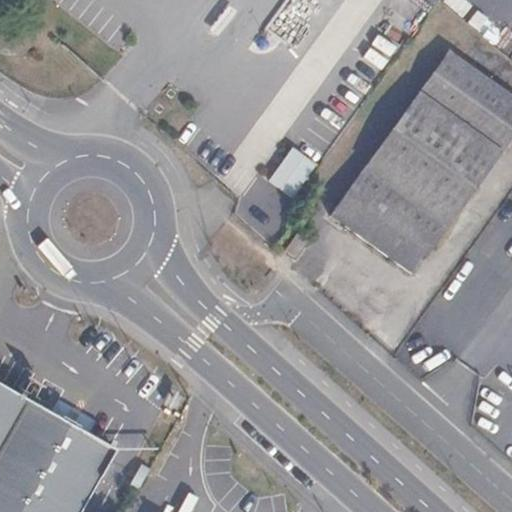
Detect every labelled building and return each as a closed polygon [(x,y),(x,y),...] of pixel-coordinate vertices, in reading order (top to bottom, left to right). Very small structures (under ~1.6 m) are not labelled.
[(115,10),(104,0),(63,0),(119,50),(145,22),(122,2),(115,10)] [(122,2),(120,0),(104,0),(115,10),(122,2)] [(511,145),(511,101),(453,56),(346,200),(332,219),(413,278),(511,145)] [(267,181),(288,199),(315,166),(293,149),(267,181)] [(314,238),(301,229),(284,254),(296,262),(314,238)] [(0,511),(83,511),(119,450),(74,424),(53,411),(0,380),(0,511)]
